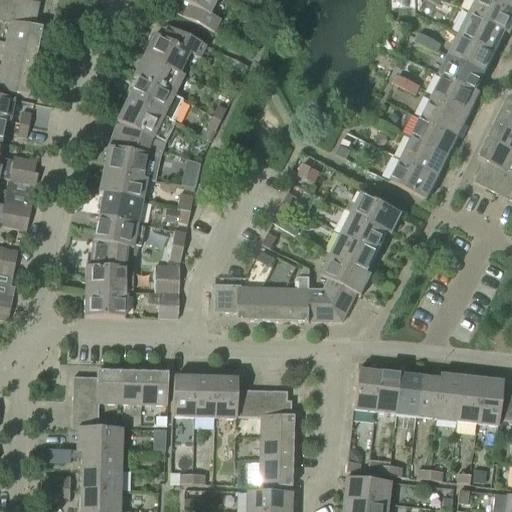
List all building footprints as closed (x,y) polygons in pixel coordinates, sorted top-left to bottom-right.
[(39,4),(20,0),(1,0),(0,6),(0,22),(9,25),(5,45),(37,52),(41,29),(34,27),(39,4)] [(216,0),(174,0),(176,1),(171,12),(214,35),(220,23),(208,17),(216,0)] [(477,0),(471,14),(511,34),(511,31),(511,12),(486,0),(477,0)] [(511,0),(486,0),(511,12),(511,0)] [(511,34),(471,14),(460,35),(496,53),(506,33),(510,36),(511,34)] [(153,36),(142,59),(178,77),(178,76),(189,54),(201,60),(206,48),(163,27),(158,38),(153,36)] [(247,35),(242,45),(254,51),(258,41),(247,35)] [(424,49),(429,40),(419,35),(414,44),(424,49)] [(496,53),(460,35),(449,57),(485,75),(496,53)] [(429,40),(424,49),(437,55),(441,46),(429,40)] [(37,52),(5,45),(0,67),(0,68),(32,75),(37,52)] [(443,79),(444,77),(476,93),(476,92),(485,75),(449,57),(439,77),(443,79)] [(183,78),(178,76),(178,77),(142,59),(132,78),(137,80),(137,79),(173,97),(183,78)] [(32,75),(0,68),(0,92),(27,98),(32,75)] [(403,91),(407,82),(397,77),(393,86),(403,91)] [(443,79),(433,100),(469,117),(480,95),(476,92),(476,93),(444,77),(443,79)] [(137,80),(126,100),(171,122),(181,101),(173,97),(137,79),(137,80)] [(407,82),(403,91),(416,97),(420,88),(407,82)] [(511,97),(510,97),(499,118),(511,124),(511,97)] [(0,119),(9,122),(13,101),(0,98),(0,119)] [(116,123),(111,136),(160,152),(163,145),(173,123),(171,122),(126,100),(115,123),(116,123)] [(469,117),(433,100),(422,121),(458,138),(469,117)] [(211,118),(220,122),(225,112),(216,108),(211,118)] [(19,126),(28,128),(31,116),(21,114),(19,126)] [(211,118),(205,130),(204,129),(198,139),(210,145),(215,135),(214,134),(220,122),(211,118)] [(511,124),(499,118),(488,138),(511,150),(511,124)] [(9,122),(0,119),(0,141),(4,123),(9,124),(9,122)] [(382,133),(386,125),(376,119),(372,128),(382,133)] [(422,121),(413,139),(449,158),(458,138),(422,121)] [(386,125),(382,133),(394,140),(399,131),(386,125)] [(28,128),(19,126),(16,138),(26,140),(28,128)] [(106,148),(101,173),(145,182),(153,183),(157,160),(160,152),(111,136),(107,148),(106,148)] [(511,164),(511,150),(488,138),(478,159),(484,163),(474,184),(508,201),(511,192),(511,173),(508,172),(511,164)] [(449,158),(413,139),(402,161),(438,179),(449,158)] [(343,141),(339,148),(335,156),(346,162),(351,153),(347,152),(351,145),(343,141)] [(0,169),(9,171),(9,169),(33,174),(35,163),(12,158),(11,162),(0,159),(0,169)] [(438,179),(402,161),(391,184),(426,202),(438,179)] [(303,166),(297,177),(305,181),(306,180),(315,184),(320,174),(303,166)] [(0,169),(0,179),(7,181),(7,182),(30,187),(33,174),(9,169),(9,171),(0,169)] [(145,182),(101,173),(97,194),(102,195),(102,194),(141,202),(145,182)] [(102,194),(102,195),(97,217),(137,225),(141,202),(102,194)] [(180,194),(176,211),(179,211),(190,213),(193,197),(180,194)] [(288,195),(282,206),(291,210),(296,200),(288,195)] [(362,195),(356,207),(349,204),(346,212),(352,215),(388,232),(388,233),(392,236),(402,215),(362,195)] [(0,214),(24,219),(26,208),(2,203),(2,206),(0,206),(0,214)] [(291,210),(282,206),(277,217),(285,221),(291,210)] [(165,210),(163,221),(176,224),(179,213),(176,212),(165,210)] [(179,211),(176,211),(176,212),(179,213),(176,224),(186,226),(188,215),(189,215),(190,213),(179,211)] [(0,214),(0,227),(21,232),(24,219),(0,214)] [(352,215),(342,236),(377,254),(388,233),(388,232),(352,215)] [(93,242),(91,255),(94,256),(134,261),(138,247),(132,246),(137,225),(97,217),(92,242),(93,242)] [(173,232),(167,265),(179,267),(185,234),(173,232)] [(276,240),(267,236),(262,247),(270,251),(276,240)] [(342,236),(331,257),(367,275),(367,274),(377,254),(342,236)] [(0,262),(14,265),(17,254),(0,250),(0,262)] [(85,268),(84,293),(124,294),(125,273),(133,273),(133,264),(134,261),(91,255),(90,268),(85,268)] [(261,255),(257,262),(272,269),(275,262),(261,255)] [(321,277),(310,281),(308,281),(309,292),(323,292),(329,281),(357,293),(357,295),(361,297),(372,276),(367,274),(367,275),(331,257),(321,277)] [(0,275),(12,278),(14,265),(0,262),(0,275)] [(167,265),(167,269),(155,268),(154,295),(178,295),(179,269),(179,267),(167,265)] [(62,267),(61,274),(73,276),(74,269),(62,267)] [(294,291),(285,291),(284,324),(307,325),(309,292),(308,281),(310,281),(309,272),(303,268),(302,279),(298,279),(295,282),(294,291)] [(323,292),(309,292),(307,325),(309,325),(309,323),(342,324),(357,295),(357,293),(329,281),(323,292)] [(261,324),(262,290),(242,290),(242,288),(215,287),(215,315),(239,316),(238,323),(261,324)] [(262,290),(261,324),(284,324),(285,291),(262,290)] [(124,294),(84,293),(83,319),(124,320),(124,294)] [(148,296),(148,305),(158,306),(158,320),(178,321),(178,295),(154,295),(154,296),(148,296)] [(0,308),(7,310),(10,299),(0,296),(0,308)] [(373,414),(378,374),(357,372),(352,412),(373,414)] [(71,379),(70,417),(97,418),(97,406),(118,406),(119,373),(96,373),(96,380),(71,379)] [(143,374),(119,373),(118,406),(142,407),(143,374)] [(143,374),(142,407),(166,407),(167,375),(143,374)] [(378,374),(373,414),(393,416),(397,376),(378,374)] [(397,376),(393,416),(413,418),(417,379),(397,376)] [(438,376),(438,381),(433,421),(455,423),(460,379),(438,376)] [(417,379),(413,418),(433,421),(438,381),(417,379)] [(460,379),(455,423),(476,425),(481,381),(460,379)] [(193,420),(194,380),(173,380),(171,420),(193,420)] [(215,381),(194,380),(193,420),(214,421),(215,381)] [(236,381),(215,381),(214,421),(235,421),(235,420),(247,420),(248,393),(236,393),(236,381)] [(481,381),(476,425),(497,428),(498,422),(510,423),(511,402),(511,396),(501,395),(502,383),(481,381)] [(248,393),(247,420),(260,420),(259,442),(292,442),(293,419),(285,419),(286,395),(248,393)] [(97,418),(70,417),(70,432),(76,432),(75,452),(120,454),(121,431),(97,430),(97,418)] [(153,429),(166,429),(166,419),(154,418),(153,429)] [(292,442),(259,442),(258,465),(291,466),(292,442)] [(41,452),(41,464),(59,464),(69,465),(69,461),(69,452),(60,452),(41,452)] [(69,452),(69,461),(80,461),(79,473),(120,474),(120,454),(75,452),(69,452)] [(347,464),(346,474),(358,475),(360,459),(355,453),(348,452),(347,464)] [(291,466),(258,465),(258,489),(291,490),(291,466)] [(388,479),(388,469),(376,468),(375,478),(388,479)] [(388,469),(388,479),(400,480),(401,470),(388,469)] [(428,483),(429,473),(417,472),(416,482),(428,483)] [(120,474),(79,473),(79,493),(119,495),(120,474)] [(442,474),(429,473),(428,483),(441,484),(442,474)] [(472,486),(485,488),(486,475),(473,474),(472,486)] [(179,476),(179,486),(191,487),(191,477),(179,476)] [(457,476),(456,486),(469,487),(470,478),(457,476)] [(191,477),(191,487),(203,487),(203,477),(191,477)] [(59,493),(68,493),(69,480),(59,479),(59,493)] [(345,480),(342,501),(387,506),(389,485),(345,480)] [(183,492),(182,511),(192,511),(192,502),(188,502),(188,493),(183,492)] [(68,493),(59,493),(58,504),(68,504),(68,493)] [(79,493),(78,511),(118,511),(119,495),(79,493)] [(458,493),(457,506),(467,507),(468,494),(458,493)] [(245,511),(289,511),(290,496),(246,494),(245,511)] [(511,511),(511,498),(494,496),(491,511),(511,511)] [(442,500),(440,511),(450,511),(452,501),(442,500)] [(386,511),(387,506),(342,501),(341,511),(386,511)]
